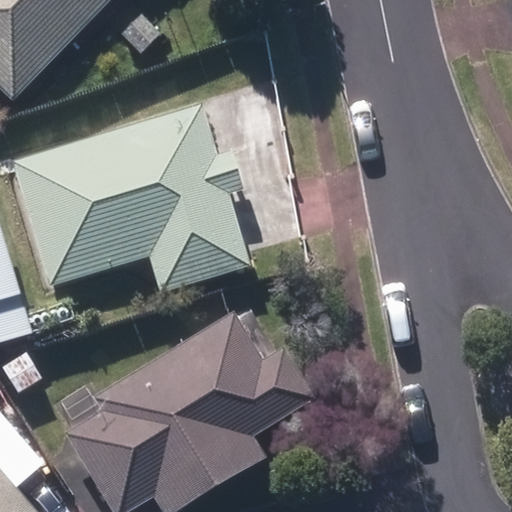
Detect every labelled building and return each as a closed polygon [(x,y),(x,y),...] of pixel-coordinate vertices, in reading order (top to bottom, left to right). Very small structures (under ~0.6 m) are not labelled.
[(0,0),(0,92),(12,105),(115,0),(136,0),(164,27),(190,0),(0,0)] [(124,43),(140,61),(159,42),(142,24),(124,43)] [(190,66),(168,73),(176,103),(199,96),(190,66)] [(151,264),(162,299),(248,274),(228,204),(242,199),(231,160),(215,164),(201,117),(16,171),(52,293),(151,264)] [(67,444),(108,511),(141,511),(155,504),(160,511),(191,511),(264,467),(251,446),(314,409),(282,359),(263,371),(232,321),(95,406),(104,421),(67,444)] [(3,375),(19,401),(42,386),(25,361),(3,375)] [(0,405),(8,400),(0,387),(0,405)] [(0,511),(28,511),(0,478),(0,511)]
